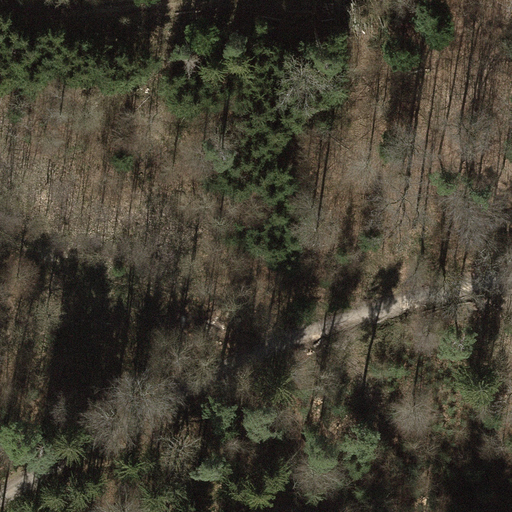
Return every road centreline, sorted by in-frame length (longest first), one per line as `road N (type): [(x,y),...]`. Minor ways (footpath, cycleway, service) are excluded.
road 1 (track): [(0,496),(127,421),(292,343),(511,277)]
road 2 (track): [(186,0),(61,13),(0,7)]
